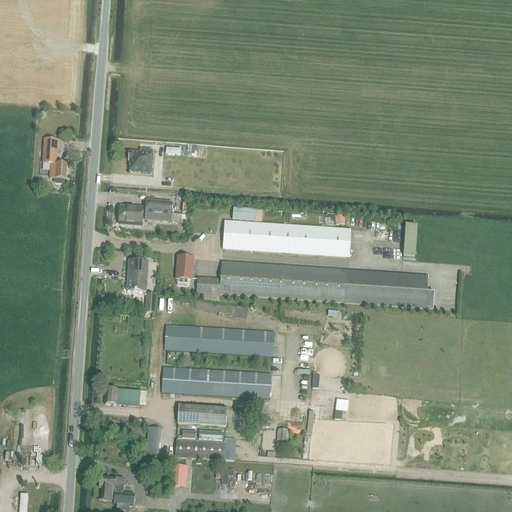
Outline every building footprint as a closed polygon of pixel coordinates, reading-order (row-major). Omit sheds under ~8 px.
[(50,179),(55,180),(54,183),(56,184),(62,185),(63,183),(64,180),(65,180),(66,165),(56,164),(57,139),(44,139),(43,164),(51,164),(50,179)] [(129,152),(128,162),(129,162),(129,166),(130,167),(129,173),(151,175),(153,154),(152,154),(152,151),(140,150),(140,153),(129,152)] [(147,201),(146,208),(146,215),(170,217),(171,203),(147,201)] [(143,208),(120,206),(119,225),(141,226),(143,208)] [(233,207),(232,220),(257,221),(258,208),(233,207)] [(344,216),(335,217),(336,226),(345,225),(344,216)] [(223,250),(238,251),(348,259),(350,231),(225,222),(225,224),(223,250)] [(404,226),(402,257),(414,258),(417,227),(406,226),(404,226)] [(177,258),(175,280),(177,280),(177,284),(177,286),(179,286),(187,287),(188,287),(189,285),(189,281),(191,281),(192,276),(193,259),(177,258)] [(132,261),(131,280),(128,280),(127,291),(134,292),(134,293),(137,293),(137,292),(146,292),(148,262),(132,261)] [(427,278),(384,275),(222,263),(220,281),(197,279),(196,294),(432,310),(433,295),(426,294),(427,278)] [(145,312),(154,313),(155,296),(146,296),(145,312)] [(163,351),(271,357),(273,332),(165,326),(163,351)] [(160,394),(268,400),(269,376),(162,370),(160,394)] [(106,389),(105,405),(122,406),(128,407),(139,407),(139,405),(146,405),(147,393),(140,392),(106,389)] [(177,429),(225,432),(226,415),(178,411),(177,429)] [(146,457),(157,458),(159,430),(148,429),(146,457)] [(277,441),(288,442),(289,430),(278,430),(277,441)] [(224,434),(199,432),(199,441),(220,442),(223,442),(224,434)] [(195,441),(196,433),(185,433),(185,440),(195,441)] [(175,459),(223,462),(234,462),(236,440),(224,440),(224,444),(176,441),(175,459)] [(171,467),(170,482),(186,483),(187,469),(171,467)] [(222,476),(221,488),(227,488),(228,479),(233,479),(233,477),(234,473),(222,472),(222,476)] [(101,477),(99,490),(102,490),(101,502),(112,503),(112,499),(113,490),(115,491),(114,501),(135,503),(135,495),(123,494),(123,483),(120,483),(121,479),(101,477)]
